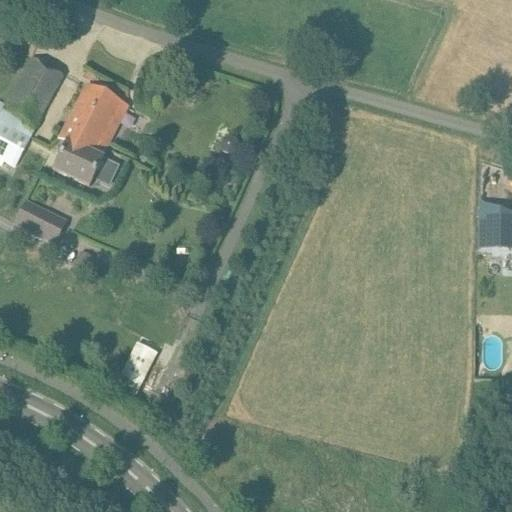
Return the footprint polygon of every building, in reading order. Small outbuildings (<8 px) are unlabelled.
[(30,140),(54,96),(64,78),(32,60),(5,108),(0,105),(0,160),(15,169),(30,140)] [(87,88),(58,142),(67,146),(93,158),(99,147),(121,106),(87,88)] [(107,151),(99,147),(93,158),(67,146),(54,172),(89,189),(102,162),(101,162),(107,151)] [(14,171),(15,169),(0,160),(0,167),(2,168),(3,165),(14,171)] [(66,225),(26,204),(14,226),(55,246),(66,225)] [(511,216),(485,208),(480,206),(479,252),(511,252),(511,216)] [(137,346),(115,389),(135,400),(142,387),(155,361),(157,356),(137,346)]
